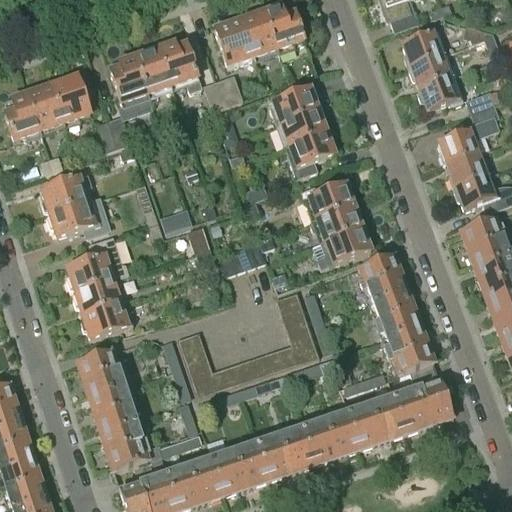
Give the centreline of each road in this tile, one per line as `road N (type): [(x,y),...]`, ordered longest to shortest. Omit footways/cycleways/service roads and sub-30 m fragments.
road 1 (residential): [(511,475),(333,0)]
road 2 (residential): [(84,511),(0,254)]
